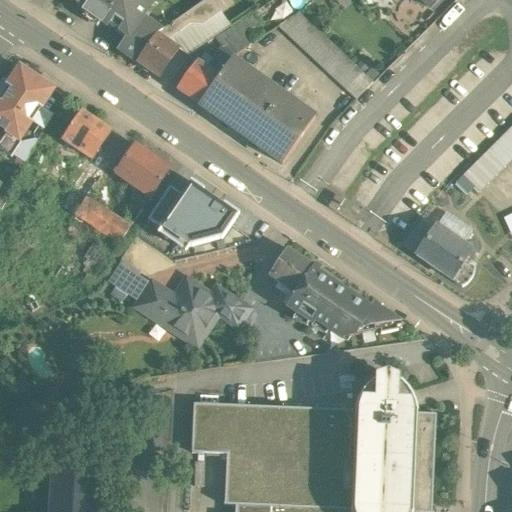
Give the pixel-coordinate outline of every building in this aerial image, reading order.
[(155,0),(73,0),(73,1),(80,6),(78,8),(107,28),(109,26),(116,31),(119,26),(129,33),(140,17),(142,18),(155,0)] [(207,0),(185,17),(189,25),(202,27),(220,13),(234,3),(232,0),(207,0)] [(394,0),(397,2),(399,0),(419,0),(430,10),(438,0),(394,0)] [(372,83),(298,13),(278,27),(356,100),(372,83)] [(142,18),(140,17),(129,33),(117,50),(137,64),(157,36),(156,36),(161,32),(142,18)] [(185,17),(157,36),(166,42),(189,25),(185,17)] [(215,40),(222,50),(233,57),(255,43),(241,22),(215,40)] [(157,36),(137,64),(158,79),(178,51),(166,42),(157,36)] [(233,57),(222,50),(212,64),(214,69),(211,73),(218,79),(231,61),(233,57)] [(218,79),(199,106),(282,165),(314,120),(231,61),(218,79)] [(197,63),(177,91),(198,106),(199,106),(218,79),(211,73),(197,63)] [(50,92),(20,72),(11,85),(2,99),(0,102),(0,152),(11,159),(13,157),(21,143),(20,138),(30,122),(35,114),(50,92)] [(3,79),(0,83),(0,98),(2,99),(11,85),(3,79)] [(48,123),(35,114),(30,122),(43,131),(48,123)] [(109,135),(80,114),(60,143),(89,163),(109,135)] [(511,127),(488,152),(504,168),(511,160),(511,127)] [(35,140),(21,143),(13,157),(24,164),(36,141),(35,140)] [(167,171),(134,149),(117,174),(140,190),(150,196),(167,171)] [(488,152),(463,177),(474,188),(479,193),(504,168),(488,152)] [(97,183),(83,174),(61,207),(74,216),(86,199),(97,183)] [(463,177),(455,184),(467,195),(474,188),(463,177)] [(182,196),(159,229),(188,249),(222,240),(239,215),(191,182),(182,196)] [(182,196),(169,187),(147,221),(159,229),(182,196)] [(140,190),(131,201),(142,209),(150,196),(140,190)] [(130,228),(86,199),(74,216),(117,246),(130,228)] [(511,214),(503,218),(511,237),(511,214)] [(416,256),(415,257),(451,282),(464,262),(472,251),(436,226),(428,239),(416,256)] [(414,229),(402,247),(416,256),(428,239),(414,229)] [(313,269),(286,251),(268,277),(295,295),(295,296),(313,269)] [(109,282),(140,302),(151,285),(138,276),(140,274),(121,262),(109,282)] [(475,269),(464,262),(451,282),(462,289),(468,284),(473,277),(475,269)] [(403,327),(314,267),(313,269),(295,296),(295,295),(286,307),(311,324),(314,321),(341,339),(379,332),(380,336),(397,332),(396,328),(403,327)] [(211,296),(186,280),(174,299),(170,297),(155,320),(197,347),(217,316),(228,299),(215,290),(211,296)] [(170,297),(151,285),(140,302),(136,308),(155,320),(170,297)] [(248,312),(228,299),(217,316),(237,328),(248,312)] [(372,385),(366,390),(361,396),(358,403),(355,412),(350,511),(412,511),(416,414),(415,405),(416,405),(415,404),(414,405),(412,399),(413,399),(413,398),(412,399),(407,392),(401,386),(395,381),(387,377),(379,380),(372,385)] [(350,511),(355,412),(193,405),(191,454),(226,456),(224,505),(223,505),(223,506),(235,507),(269,508),(269,511),(350,511)] [(431,511),(436,415),(416,414),(412,511),(431,511)] [(95,511),(98,454),(56,452),(52,511),(95,511)]
